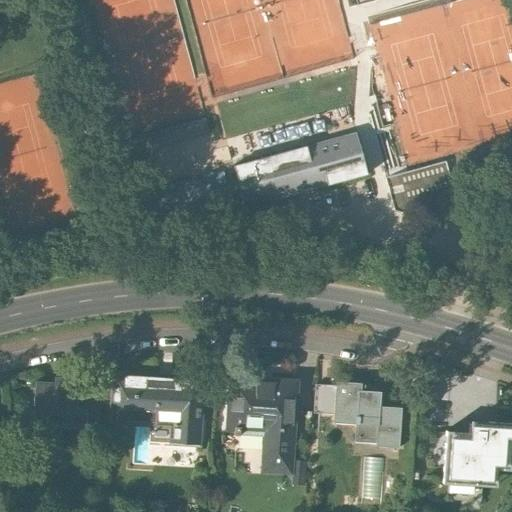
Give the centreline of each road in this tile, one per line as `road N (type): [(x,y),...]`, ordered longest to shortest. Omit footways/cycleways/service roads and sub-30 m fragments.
road 1 (residential): [(0,363),(66,348),(201,336),(369,354),(388,349),(406,317)]
road 2 (primary): [(0,319),(148,293),(227,292),(406,317)]
